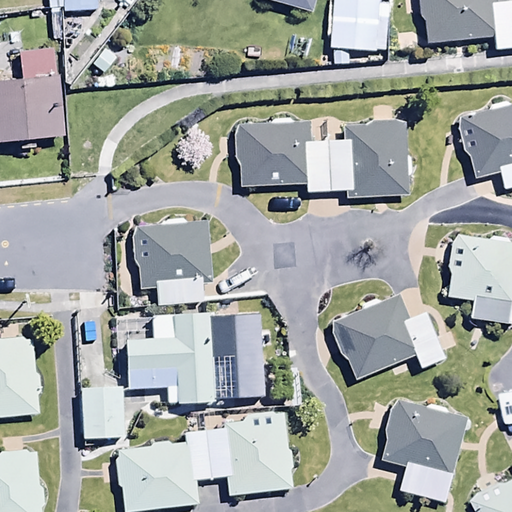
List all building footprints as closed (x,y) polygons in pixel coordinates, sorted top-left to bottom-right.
[(61,0),(62,17),(95,16),(94,0),(61,0)] [(257,0),(257,1),(310,16),(314,0),(257,0)] [(333,0),(328,51),(330,51),(332,68),(347,66),(346,53),(374,56),(380,1),(366,0),(333,0)] [(491,0),(416,0),(418,20),(424,27),(425,45),(491,41),(492,54),(511,52),(511,2),(492,3),(491,0)] [(0,85),(0,145),(62,141),(57,52),(18,55),(20,84),(0,85)] [(487,109),(489,115),(454,122),(461,160),(467,159),(472,182),(498,177),(501,192),(511,190),(511,110),(508,111),(507,105),(487,109)] [(268,120),(269,127),(232,128),(233,167),(237,172),(237,189),(303,188),(303,195),(342,194),(342,202),(404,201),(402,120),(369,121),(369,129),(340,130),(340,144),(308,145),(308,126),(292,127),(292,119),(268,120)] [(210,286),(204,224),(130,231),(136,294),(153,292),(155,309),(200,305),(199,287),(210,286)] [(490,238),(489,244),(450,237),(443,276),(449,277),(445,298),(471,303),(468,321),(511,329),(511,326),(511,246),(511,242),(490,238)] [(404,323),(395,299),(328,325),(351,384),(414,359),(419,373),(442,364),(423,316),(404,323)] [(260,405),(256,315),(152,321),(153,346),(122,348),(125,393),(164,391),(165,409),(260,405)] [(0,421),(38,419),(36,397),(39,397),(37,378),(33,378),(30,341),(0,342),(0,421)] [(85,376),(85,391),(78,392),(81,443),(122,441),(120,390),(116,390),(115,374),(85,376)] [(394,496),(441,510),(466,423),(390,401),(381,432),(384,433),(375,466),(401,473),(394,496)] [(113,455),(121,511),(153,511),(195,507),(192,484),(222,480),(225,500),(290,492),(284,415),(241,419),(242,426),(220,429),(221,432),(182,437),(183,448),(168,450),(168,445),(148,447),(148,451),(113,455)] [(0,511),(38,511),(34,452),(0,454),(0,511)] [(511,511),(511,464),(511,465),(511,482),(469,505),(473,511),(511,511)]
